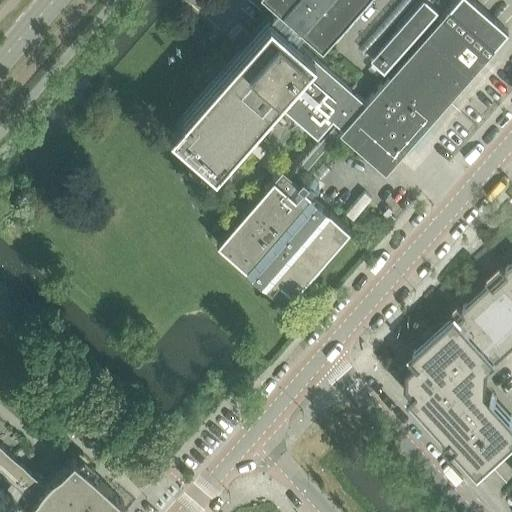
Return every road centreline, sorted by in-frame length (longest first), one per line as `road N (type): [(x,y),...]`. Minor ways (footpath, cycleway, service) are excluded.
road 1 (unclassified): [(328,351),(511,151)]
road 2 (unclassified): [(472,511),(328,351)]
